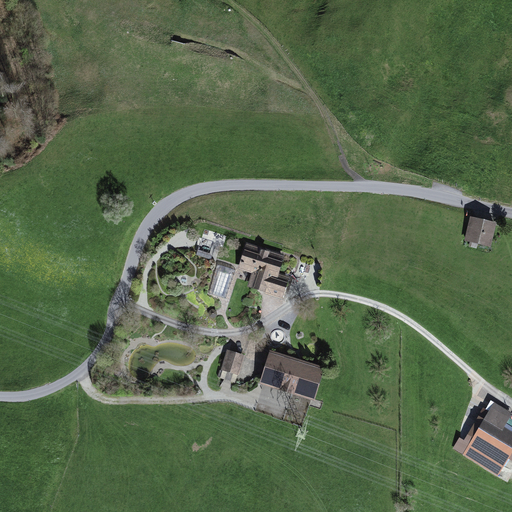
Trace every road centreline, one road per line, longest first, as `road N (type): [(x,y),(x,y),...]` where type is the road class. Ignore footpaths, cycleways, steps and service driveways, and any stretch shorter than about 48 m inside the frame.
road 1 (unclassified): [(511,213),(378,188),(235,184),(181,196),(143,234),(101,348),(80,371)]
road 2 (track): [(119,302),(179,326),(230,334),(307,296),(357,299),(389,311),(511,410)]
road 3 (residential): [(80,371),(104,404),(276,401)]
